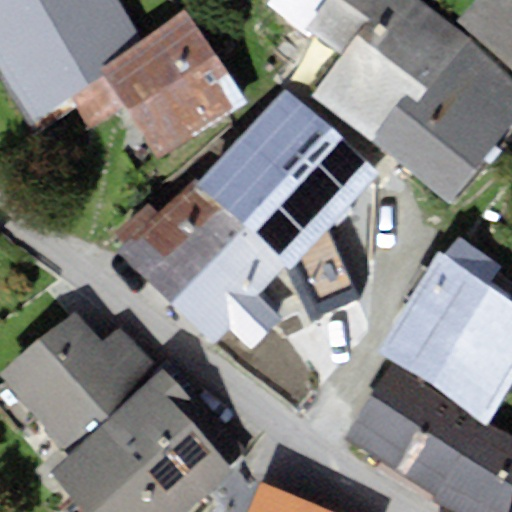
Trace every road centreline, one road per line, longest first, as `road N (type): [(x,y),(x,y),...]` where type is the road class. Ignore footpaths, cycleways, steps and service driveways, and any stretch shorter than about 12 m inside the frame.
road 1 (residential): [(399,511),(294,439),(0,203)]
road 2 (track): [(511,167),(439,229),(392,288),(368,346),(294,439)]
